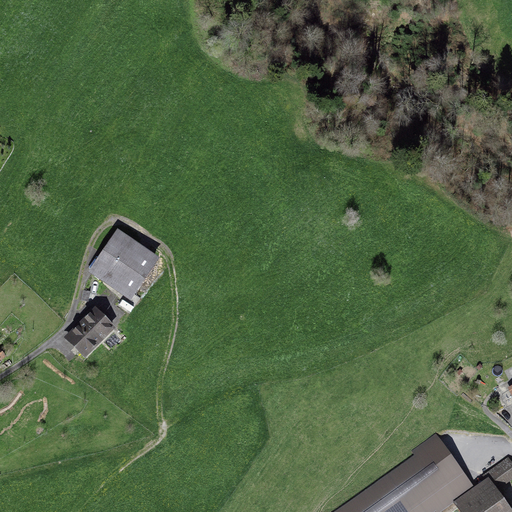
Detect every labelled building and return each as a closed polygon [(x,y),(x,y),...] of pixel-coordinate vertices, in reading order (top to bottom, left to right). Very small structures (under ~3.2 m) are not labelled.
[(118,230),(90,273),(132,300),(160,257),(118,230)] [(97,308),(65,338),(85,359),(117,329),(97,308)] [(415,455),(334,511),(435,511),(473,485),(436,433),(412,451),(415,455)] [(511,462),(509,458),(488,472),(499,488),(511,479),(511,462)] [(511,511),(493,484),(457,508),(459,511),(511,511)]
